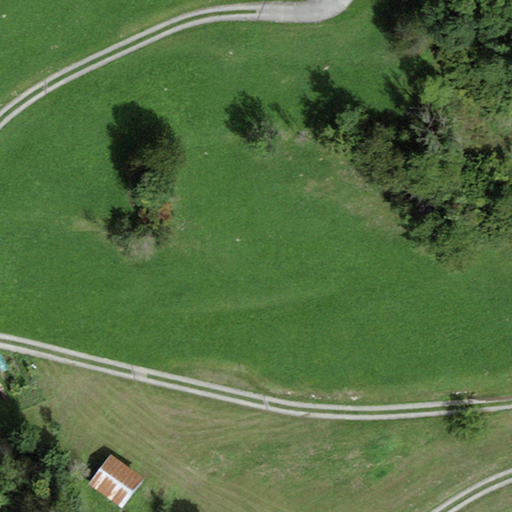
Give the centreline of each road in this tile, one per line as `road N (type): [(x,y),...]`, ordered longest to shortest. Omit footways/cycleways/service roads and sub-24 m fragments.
road 1 (track): [(511,402),(408,412),(298,409),(0,341)]
road 2 (track): [(0,126),(85,64),(179,24),(327,8),(339,0)]
